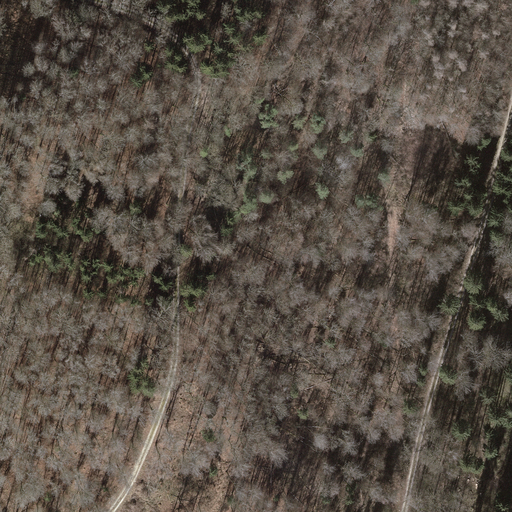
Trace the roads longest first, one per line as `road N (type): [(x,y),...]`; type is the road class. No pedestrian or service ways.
road 1 (track): [(96,0),(179,35),(199,68),(176,243),(174,357),(161,409),(112,511)]
road 2 (track): [(401,511),(393,327),(402,0)]
road 3 (track): [(403,511),(511,100)]
road 4 (track): [(486,212),(481,433),(486,467),(498,481),(511,481)]
